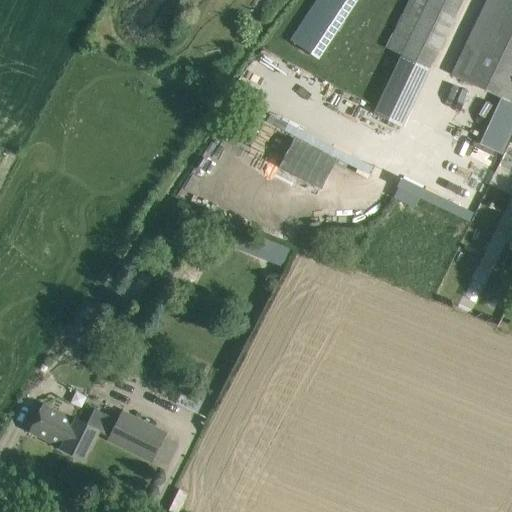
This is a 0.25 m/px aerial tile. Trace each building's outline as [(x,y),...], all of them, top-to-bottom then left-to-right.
[(316,0),(290,40),(317,60),(356,0),(316,0)] [(395,27),(385,48),(401,56),(409,60),(430,70),(463,0),(408,0),(400,17),(395,27)] [(511,0),(487,0),(452,74),(511,102),(511,0)] [(133,269),(121,287),(138,301),(151,280),(133,269)] [(82,342),(99,349),(106,335),(90,327),(82,342)] [(184,386),(176,402),(197,412),(204,396),(184,386)] [(61,447),(76,418),(75,418),(74,419),(42,404),(38,413),(29,431),(61,447)] [(152,461),(161,443),(166,433),(121,411),(117,421),(96,411),(89,425),(76,418),(61,447),(61,449),(83,460),(98,430),(109,436),(108,438),(152,461)]
